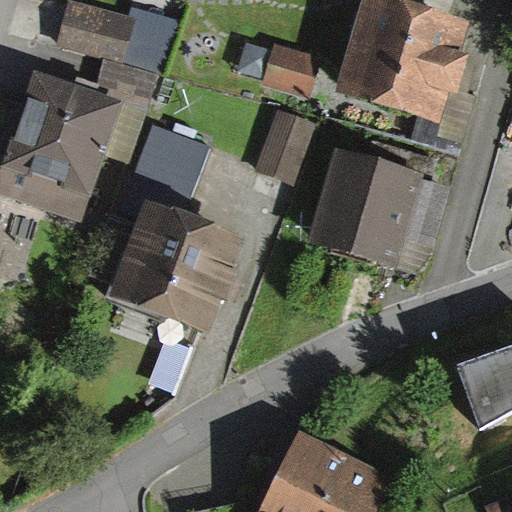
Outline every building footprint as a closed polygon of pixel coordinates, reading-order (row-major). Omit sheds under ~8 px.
[(447,17),(387,0),(344,0),(341,9),(308,0),(298,0),(286,44),(327,56),(321,79),(432,110),(423,139),(453,148),(466,100),(426,89),(447,17)] [(121,23),(61,4),(48,44),(109,62),(121,23)] [(254,85),(294,98),(305,61),(265,49),(254,85)] [(0,124),(0,192),(63,212),(83,149),(118,160),(143,79),(89,62),(80,91),(16,72),(0,124)] [(299,120),(271,112),(254,166),(282,175),(299,120)] [(88,291),(191,326),(226,223),(182,208),(202,150),(143,130),(88,291)] [(438,184),(324,149),(299,231),(413,266),(438,184)] [(511,348),(461,367),(482,425),(511,407),(511,348)] [(370,511),(383,488),(288,438),(249,511),(370,511)]
